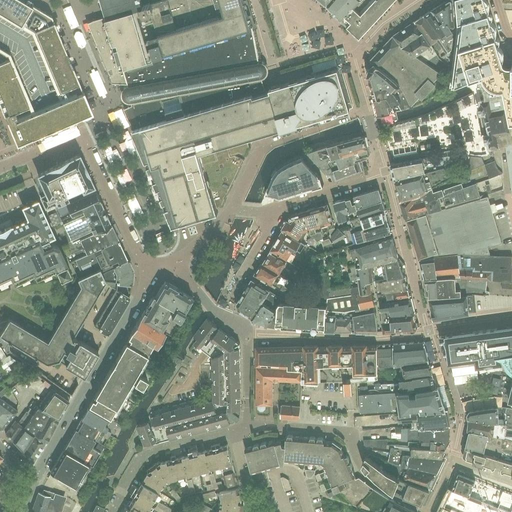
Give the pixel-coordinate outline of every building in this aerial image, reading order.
[(0,0),(0,102),(3,110),(7,119),(16,143),(18,142),(24,140),(36,134),(42,132),(50,129),(55,126),(67,121),(73,119),(84,114),(89,112),(92,111),(83,91),(77,77),(75,71),(70,60),(68,55),(64,47),(62,41),(57,29),(55,23),(51,16),(28,2),(25,0),(0,0)] [(102,0),(108,16),(87,22),(112,83),(128,84),(129,88),(260,64),(253,28),(165,54),(151,3),(142,6),(139,0),(102,0)] [(162,0),(151,3),(165,54),(253,28),(255,27),(246,0),(162,0)] [(331,0),(327,5),(342,20),(342,19),(360,0),(331,0)] [(360,0),(342,19),(350,26),(349,27),(350,28),(360,37),(391,4),(392,4),(391,3),(393,0),(360,0)] [(447,0),(432,11),(447,33),(448,35),(454,32),(451,28),(454,26),(453,1),(452,0),(447,0)] [(511,64),(509,64),(508,64),(507,64),(506,64),(505,63),(504,62),(504,61),(484,0),(456,0),(458,23),(451,80),(463,82),(474,79),(475,80),(477,81),(478,83),(479,84),(481,86),(482,87),(483,89),(483,91),(484,93),(484,95),(484,97),(485,99),(480,100),(481,106),(479,106),(486,142),(488,142),(489,147),(506,144),(511,190),(511,64)] [(432,11),(425,15),(433,26),(431,28),(439,38),(447,33),(432,11)] [(433,26),(425,15),(415,21),(431,43),(439,38),(431,28),(433,26)] [(414,22),(393,36),(415,56),(431,45),(414,22)] [(370,61),(375,64),(383,71),(397,81),(403,91),(413,106),(420,97),(422,99),(435,85),(433,83),(441,75),(442,75),(419,59),(415,56),(393,36),(370,61)] [(369,75),(372,89),(387,86),(395,92),(404,109),(405,108),(401,101),(396,92),(399,88),(400,87),(395,81),(374,64),(370,69),(368,74),(369,75)] [(124,108),(132,129),(173,225),(218,212),(217,208),(221,207),(224,202),(244,159),(234,154),(231,155),(228,144),(281,129),(343,111),(350,108),(342,80),(338,68),(270,88),(269,88),(264,86),(262,79),(262,78),(262,77),(131,101),(132,105),(124,108)] [(372,89),(375,98),(385,96),(396,111),(401,110),(404,109),(395,92),(387,86),(372,89)] [(375,98),(375,99),(379,114),(390,112),(396,111),(385,96),(375,98)] [(326,174),(327,176),(329,175),(333,174),(336,180),(363,170),(359,161),(367,158),(370,154),(368,147),(365,136),(364,137),(328,146),(304,154),(311,165),(312,165),(312,164),(315,162),(326,174)] [(391,163),(395,179),(422,172),(422,173),(426,172),(427,172),(444,167),(446,166),(446,157),(420,158),(419,158),(418,152),(394,157),(395,162),(391,163)] [(82,191),(94,185),(79,154),(69,159),(48,169),(48,170),(38,175),(47,194),(41,197),(46,208),(67,198),(82,191)] [(320,175),(311,165),(302,154),(294,157),(288,160),(286,162),(280,166),(279,166),(278,167),(273,173),(273,174),(266,192),(267,193),(268,193),(274,195),(280,196),(281,197),(314,187),(315,187),(315,186),(322,184),(322,185),(324,184),(323,183),(321,176),(320,175)] [(459,163),(459,155),(446,157),(446,166),(455,164),(459,163)] [(485,164),(482,157),(471,156),(470,163),(469,163),(471,170),(485,164)] [(491,178),(502,174),(503,173),(498,168),(495,160),(485,164),(491,178)] [(401,200),(420,194),(433,188),(441,182),(448,179),(447,177),(458,173),(455,164),(446,166),(444,167),(427,172),(426,172),(422,173),(395,180),(401,200)] [(434,191),(433,188),(420,194),(420,195),(412,197),(412,198),(401,201),(404,209),(439,197),(464,188),(462,184),(443,190),(442,188),(434,191)] [(407,218),(408,220),(447,209),(446,208),(481,197),(476,184),(464,188),(439,197),(404,209),(407,218)] [(95,189),(65,203),(69,210),(60,215),(61,220),(72,242),(93,233),(111,224),(101,201),(95,189)] [(354,196),(356,202),(357,206),(361,205),(361,207),(382,200),(379,191),(376,189),(354,196)] [(419,258),(420,259),(458,254),(458,253),(490,254),(488,247),(502,243),(488,196),(447,209),(408,220),(419,258)] [(358,208),(357,206),(356,202),(353,203),(351,197),(347,199),(346,198),(334,202),(337,214),(335,214),(337,221),(352,217),(350,212),(352,211),(351,210),(354,210),(358,208)] [(0,284),(0,283),(0,281),(7,278),(8,280),(13,278),(15,282),(22,279),(21,277),(28,273),(29,276),(35,273),(37,278),(43,275),(42,272),(50,269),(51,271),(56,268),(61,278),(72,273),(59,246),(55,248),(53,244),(51,244),(48,238),(54,235),(49,225),(38,200),(23,207),(28,219),(0,231),(0,284)] [(361,205),(357,206),(358,208),(354,210),(356,217),(360,216),(384,208),(382,200),(361,207),(361,205)] [(316,208),(321,226),(328,224),(331,234),(335,229),(328,204),(316,208)] [(304,211),(309,230),(311,236),(319,240),(323,238),(321,232),(317,233),(315,228),(321,226),(316,208),(315,208),(304,211)] [(353,228),(341,230),(338,228),(331,237),(335,243),(344,237),(346,243),(356,240),(357,242),(391,232),(389,225),(387,218),(385,208),(384,208),(360,216),(351,219),(352,224),(353,228)] [(285,223),(284,226),(283,228),(287,231),(286,231),(299,239),(303,232),(309,230),(304,211),(293,215),(291,215),(290,216),(286,222),(285,223)] [(70,261),(71,261),(85,254),(101,247),(118,239),(111,224),(93,233),(72,242),(66,245),(63,246),(70,261)] [(296,254),(292,252),(294,249),(296,250),(297,249),(301,252),(305,244),(301,242),(283,231),(275,243),(274,243),(271,247),(272,249),(271,250),(280,255),(287,259),(291,262),(296,254)] [(392,236),(356,248),(351,250),(353,260),(360,258),(359,259),(359,260),(360,260),(361,263),(351,266),(352,272),(349,272),(350,280),(359,279),(360,286),(351,287),(350,287),(334,289),(333,287),(329,288),(326,273),(319,273),(322,301),(327,302),(328,298),(360,293),(360,294),(372,292),(371,281),(373,281),(372,268),(375,263),(378,263),(398,258),(392,236)] [(99,268),(101,272),(127,259),(118,239),(101,247),(85,254),(71,261),(78,278),(99,268)] [(335,249),(333,244),(324,246),(326,252),(335,249)] [(264,263),(279,273),(280,273),(283,268),(293,269),(296,265),(291,262),(287,259),(280,255),(279,257),(270,252),(267,257),(265,258),(263,260),(264,263)] [(425,278),(455,275),(456,277),(460,277),(460,278),(487,280),(511,282),(511,268),(511,266),(511,255),(458,254),(420,259),(425,278)] [(203,258),(196,265),(199,268),(206,261),(203,258)] [(385,279),(404,275),(398,258),(378,263),(379,272),(383,271),(385,279)] [(127,259),(101,272),(106,281),(117,282),(131,284),(133,271),(127,259)] [(255,274),(272,284),(281,290),(283,285),(275,280),(279,273),(264,263),(262,263),(255,274)] [(8,318),(0,333),(0,339),(1,342),(6,353),(8,353),(10,350),(9,344),(10,342),(11,342),(12,341),(54,367),(59,359),(66,363),(66,364),(83,375),(84,375),(98,352),(80,341),(79,341),(74,338),(75,336),(74,335),(104,284),(116,289),(117,282),(106,281),(101,272),(99,268),(78,278),(81,285),(77,292),(47,341),(8,319),(8,318)] [(385,279),(381,280),(376,280),(378,293),(386,292),(408,289),(409,288),(404,275),(385,279)] [(429,294),(429,296),(474,294),(475,294),(486,295),(487,280),(460,278),(460,277),(456,277),(452,277),(439,277),(425,279),(424,280),(425,282),(427,284),(427,288),(428,288),(429,290),(428,291),(428,293),(429,294)] [(252,279),(237,303),(239,308),(252,317),(262,303),(270,291),(252,279)] [(163,285),(163,284),(155,297),(153,296),(116,360),(119,361),(118,363),(147,380),(147,379),(137,373),(153,345),(157,348),(166,333),(170,335),(183,314),(184,314),(186,310),(185,309),(193,297),(182,291),(181,292),(177,290),(178,288),(168,283),(168,284),(164,285),(163,285)] [(129,297),(116,289),(105,308),(118,315),(129,297)] [(408,289),(386,292),(387,300),(410,296),(408,289)] [(277,312),(268,325),(276,327),(278,305),(283,298),(270,291),(262,303),(263,303),(264,304),(265,303),(275,310),(274,311),(277,312)] [(338,312),(345,311),(360,309),(375,306),(373,293),(372,293),(372,292),(360,294),(360,293),(328,298),(327,302),(327,312),(335,312),(338,312)] [(476,311),(474,294),(429,296),(429,297),(435,319),(443,317),(469,313),(469,312),(476,311)] [(325,331),(325,330),(327,312),(327,302),(322,301),(283,298),(278,305),(276,327),(325,331)] [(392,315),(414,313),(410,298),(380,304),(381,310),(390,309),(390,312),(391,312),(392,315)] [(252,317),(253,320),(254,321),(268,325),(277,312),(274,311),(275,310),(265,303),(264,304),(263,303),(262,303),(252,317)] [(118,315),(105,308),(94,326),(108,334),(118,315)] [(381,310),(384,332),(412,330),(416,330),(417,327),(414,313),(392,315),(391,312),(390,312),(390,309),(381,310)] [(375,311),(374,311),(353,316),(353,317),(346,317),(345,317),(345,311),(338,312),(335,312),(334,330),(377,332),(377,319),(375,311)] [(327,312),(325,330),(334,330),(335,312),(327,312)] [(163,414),(153,416),(154,418),(156,428),(160,442),(181,437),(185,436),(186,436),(190,435),(210,429),(215,428),(220,427),(231,424),(230,422),(231,422),(232,423),(235,421),(238,418),(239,416),(240,415),(240,411),(240,410),(241,410),(241,400),(241,398),(241,388),(240,368),(240,358),(240,343),(228,334),(223,330),(221,328),(220,328),(219,329),(216,327),(217,326),(211,321),(209,319),(208,319),(207,318),(194,335),(195,335),(195,336),(196,336),(198,338),(208,345),(204,350),(207,352),(211,355),(212,356),(213,357),(213,358),(213,379),(214,389),(214,398),(216,399),(222,399),(222,404),(229,409),(227,412),(220,407),(216,408),(214,402),(212,401),(203,403),(203,402),(198,403),(193,404),(173,410),(163,413),(163,414)] [(511,326),(497,329),(473,332),(447,336),(447,335),(446,335),(446,336),(442,336),(440,336),(447,357),(449,356),(449,361),(449,362),(450,362),(450,366),(450,367),(451,367),(451,366),(477,362),(477,364),(477,365),(478,365),(500,362),(501,362),(502,362),(501,361),(501,360),(507,359),(507,360),(508,361),(508,362),(509,364),(510,365),(511,366),(511,390),(510,399),(509,400),(510,400),(511,400),(511,326)] [(424,342),(393,344),(394,357),(379,358),(379,368),(394,367),(394,366),(429,362),(429,361),(425,343),(424,342)] [(257,363),(257,365),(257,388),(256,388),(256,395),(257,395),(257,405),(258,405),(258,408),(260,410),(264,410),(266,408),(266,405),(273,405),(273,404),(273,377),(280,377),(280,381),(302,382),(302,381),(319,382),(344,382),(345,394),(352,394),(351,381),(378,380),(378,357),(377,345),(367,345),(367,344),(353,345),(342,346),(342,345),(329,345),(329,346),(318,346),(318,345),(305,345),(305,346),(257,347),(257,363)] [(9,366),(17,361),(9,355),(0,360),(0,362),(4,369),(9,366)] [(9,366),(10,367),(13,372),(23,365),(17,361),(9,366)] [(110,368),(107,375),(128,388),(134,377),(136,379),(134,383),(142,388),(147,380),(118,363),(116,365),(113,370),(110,368)] [(401,367),(402,379),(414,377),(414,376),(432,374),(430,364),(401,367)] [(394,371),(386,371),(386,379),(394,379),(394,371)] [(418,389),(436,386),(432,374),(414,376),(414,377),(402,379),(399,379),(400,384),(375,385),(376,393),(418,389)] [(107,375),(101,385),(122,398),(128,388),(107,375)] [(95,396),(116,409),(122,398),(101,385),(95,396)] [(393,410),(400,409),(400,412),(421,410),(445,407),(438,386),(436,387),(436,386),(418,389),(376,393),(360,394),(360,412),(393,410)] [(42,409),(58,418),(69,400),(52,389),(38,407),(42,409)] [(95,396),(88,406),(110,419),(116,409),(95,396)] [(0,398),(0,429),(1,430),(18,411),(0,398)] [(281,406),(281,418),(290,418),(299,419),(300,407),(281,406)] [(507,423),(507,422),(505,422),(506,410),(507,407),(498,407),(498,406),(492,407),(470,410),(468,413),(469,417),(469,418),(484,420),(484,422),(496,421),(507,423)] [(46,442),(50,435),(58,418),(42,409),(38,407),(31,416),(28,420),(38,427),(30,440),(35,443),(39,438),(46,442)] [(105,433),(110,435),(111,433),(116,425),(113,423),(108,431),(107,431),(108,429),(103,426),(107,420),(88,408),(81,418),(105,433)] [(412,420),(412,425),(419,425),(450,423),(448,409),(398,414),(399,421),(412,420)] [(15,421),(6,433),(5,434),(13,441),(28,420),(31,416),(26,411),(18,423),(15,421)] [(81,418),(76,428),(95,440),(99,443),(102,438),(105,433),(81,418)] [(511,422),(507,422),(507,423),(496,421),(484,422),(484,420),(469,418),(468,427),(468,429),(470,430),(494,434),(505,435),(506,427),(511,427),(511,422)] [(28,420),(13,441),(23,452),(30,440),(38,427),(28,420)] [(149,421),(143,423),(139,425),(138,427),(139,430),(145,445),(150,444),(151,446),(158,444),(149,421)] [(408,440),(422,439),(449,438),(450,425),(451,425),(450,423),(419,425),(412,425),(413,428),(408,428),(408,434),(408,440)] [(95,440),(76,428),(70,439),(98,456),(100,452),(91,447),(95,440)] [(494,434),(470,430),(466,448),(502,459),(511,461),(511,440),(504,438),(505,435),(494,434)] [(254,446),(245,448),(245,449),(251,469),(259,467),(259,466),(265,464),(265,465),(266,465),(266,464),(272,462),(273,463),(281,461),(280,458),(283,457),(285,457),(286,457),(292,457),(292,458),(308,459),(308,458),(314,459),(316,460),(316,459),(322,459),(327,463),(330,469),(329,469),(330,470),(333,476),(332,477),(336,484),(332,485),(335,491),(335,492),(338,490),(340,493),(344,496),(351,504),(358,507),(363,500),(364,501),(375,489),(359,477),(356,479),(355,476),(352,468),(353,467),(351,463),(350,463),(349,461),(349,460),(348,456),(347,456),(346,454),(344,455),(341,448),(340,448),(333,443),(333,442),(332,442),(325,441),(325,439),(323,439),(323,438),(319,437),(318,438),(315,438),(315,437),(311,437),(310,438),(293,436),(292,435),(289,435),(288,436),(286,436),(286,438),(286,441),(281,441),(281,440),(281,439),(267,443),(266,442),(262,443),(261,444),(259,445),(258,444),(254,445),(254,446)] [(30,440),(23,452),(32,462),(33,462),(46,442),(39,438),(35,443),(30,440)] [(408,446),(445,449),(445,447),(449,440),(449,438),(422,439),(422,443),(408,442),(408,446)] [(98,456),(70,439),(64,449),(90,465),(92,467),(98,456)] [(388,440),(364,440),(365,447),(371,446),(386,448),(388,440)] [(151,511),(154,508),(151,506),(162,487),(165,485),(163,484),(165,482),(167,484),(168,483),(166,481),(168,480),(170,482),(172,480),(221,467),(227,487),(238,484),(228,445),(220,447),(220,443),(211,446),(212,449),(198,453),(197,447),(189,449),(190,455),(176,458),(176,455),(171,457),(172,460),(161,462),(157,465),(156,463),(155,464),(161,472),(157,475),(151,467),(150,467),(152,469),(148,472),(148,473),(139,488),(134,486),(130,493),(135,496),(134,497),(131,502),(129,501),(127,505),(126,507),(124,506),(120,511),(151,511)] [(391,445),(390,452),(443,457),(443,456),(445,449),(408,446),(391,445)] [(464,457),(498,468),(502,459),(466,448),(464,457)] [(64,449),(58,460),(77,472),(84,475),(90,465),(64,449)] [(401,465),(409,467),(410,467),(410,466),(436,474),(437,472),(445,457),(443,456),(443,457),(390,452),(390,453),(389,459),(402,462),(401,465)] [(428,491),(429,490),(400,479),(400,478),(387,472),(384,469),(366,456),(362,463),(366,469),(376,479),(390,490),(394,493),(422,504),(428,491)] [(511,472),(511,461),(502,459),(498,468),(511,472)] [(77,472),(58,460),(50,472),(77,488),(84,475),(77,472)] [(409,468),(409,467),(401,465),(387,461),(384,469),(387,472),(400,478),(400,479),(429,490),(436,475),(409,468)] [(223,487),(223,486),(222,482),(217,483),(214,473),(209,475),(212,484),(207,485),(208,490),(223,487)] [(469,496),(475,479),(458,473),(453,489),(469,496)] [(281,478),(284,491),(291,489),(289,480),(285,477),(281,478)] [(187,481),(191,495),(196,494),(192,479),(187,481)] [(469,496),(468,497),(481,503),(482,502),(482,503),(500,510),(506,511),(511,511),(511,493),(505,491),(492,486),(475,479),(469,496)] [(220,510),(218,511),(240,511),(241,510),(243,510),(243,509),(234,508),(234,503),(244,504),(244,503),(241,503),(242,498),(239,487),(220,492),(222,498),(221,501),(224,501),(223,504),(221,503),(221,504),(223,505),(223,507),(220,507),(220,510)] [(38,493),(31,511),(50,511),(52,506),(56,493),(43,489),(42,494),(38,493)] [(171,492),(177,500),(180,498),(174,489),(171,492)] [(415,511),(388,498),(376,490),(375,489),(364,501),(363,500),(358,507),(373,511),(415,511)] [(469,496),(453,489),(444,505),(459,511),(506,511),(500,510),(482,503),(481,503),(468,497),(469,496)] [(203,495),(204,500),(217,496),(215,491),(203,495)] [(157,507),(166,511),(170,511),(172,509),(159,502),(157,507)]
